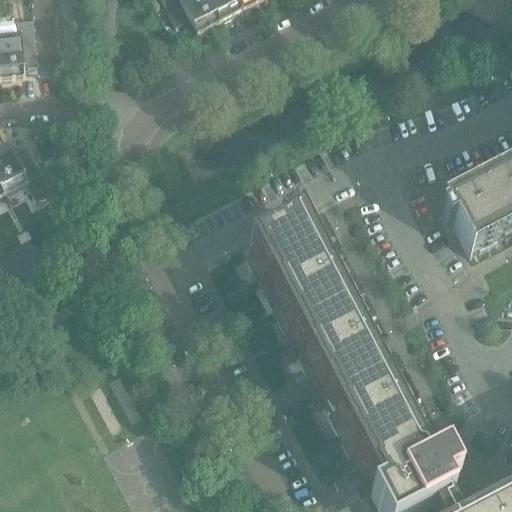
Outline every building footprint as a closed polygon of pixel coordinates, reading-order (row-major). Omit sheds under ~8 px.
[(29,0),(30,10),(54,8),(53,0),(29,0)] [(219,27),(205,0),(179,0),(178,1),(177,0),(158,0),(175,33),(189,25),(196,39),(199,38),(200,39),(209,34),(209,33),(219,27)] [(234,0),(205,0),(219,27),(222,26),(223,27),(233,22),(232,21),(242,15),(234,0)] [(265,3),(263,0),(234,0),(242,15),(245,14),(246,15),(256,10),(255,9),(265,3)] [(54,8),(30,10),(31,22),(55,20),(54,8)] [(33,34),(56,32),(55,20),(31,22),(32,28),(33,34)] [(0,85),(24,83),(23,74),(37,73),(36,69),(35,58),(34,46),(33,34),(32,28),(0,31),(0,85)] [(34,46),(58,44),(56,32),(33,34),(34,46)] [(34,46),(35,58),(59,56),(58,44),(34,46)] [(36,69),(60,66),(59,56),(35,58),(36,69)] [(36,69),(37,73),(37,82),(56,80),(56,82),(59,82),(59,80),(61,80),(60,66),(36,69)] [(0,153),(0,193),(4,202),(27,191),(35,208),(51,199),(29,156),(15,164),(7,149),(0,153)] [(446,234),(452,231),(469,263),(471,262),(478,258),(478,259),(496,249),(511,240),(511,167),(441,205),(439,206),(442,212),(440,213),(442,218),(439,220),(446,234)] [(276,232),(279,238),(242,258),(252,276),(256,274),(260,288),(270,299),(265,302),(273,318),(283,337),(288,335),(292,349),(302,360),(297,363),(307,382),(312,379),(321,398),(324,411),(334,422),(329,425),(348,460),(352,458),(356,472),(366,483),(358,487),(362,493),(363,493),(366,499),(365,499),(371,511),(511,511),(511,492),(507,495),(477,511),(469,496),(475,493),(453,453),(452,454),(449,447),(450,447),(447,441),(423,453),(410,428),(415,425),(396,389),(395,390),(391,392),(377,365),(369,350),(369,349),(374,347),(364,328),(359,330),(346,305),(351,302),(332,267),(327,269),(314,244),(319,241),(309,223),(298,228),(297,226),(292,228),(290,225),(276,232)]
